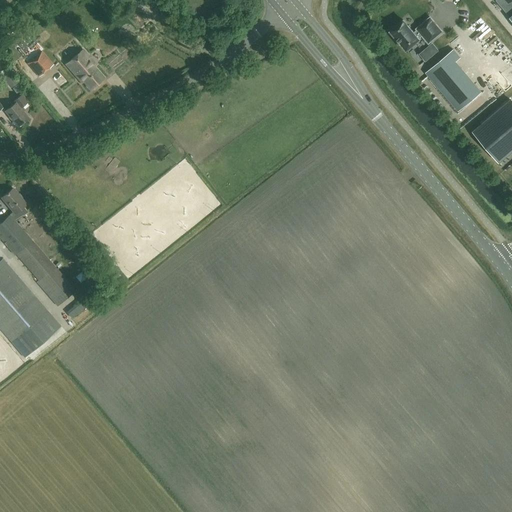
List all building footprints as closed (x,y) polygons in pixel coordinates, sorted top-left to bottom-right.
[(511,0),(496,0),(496,1),(510,17),(511,15),(511,0)] [(428,43),(442,32),(430,17),(416,29),(417,30),(414,33),(404,21),(403,20),(403,21),(391,31),(390,31),(391,32),(406,49),(405,49),(406,50),(407,49),(406,49),(418,39),(419,39),(419,38),(418,38),(422,35),(428,43)] [(426,73),(458,111),(481,92),(456,61),(460,58),(453,49),(426,73)] [(96,65),(83,50),(66,64),(82,83),(84,82),(91,90),(104,78),(94,67),(96,65)] [(42,51),(27,63),(38,77),(53,64),(42,51)] [(45,74),(50,78),(57,70),(52,66),(45,74)] [(10,88),(19,82),(11,71),(2,78),(10,88)] [(361,89),(366,87),(360,74),(355,77),(361,89)] [(23,88),(19,82),(12,88),(16,94),(23,88)] [(28,118),(20,108),(27,102),(21,94),(13,101),(15,103),(5,111),(18,126),(28,118)] [(498,161),(511,149),(511,100),(474,132),(498,161)] [(54,301),(72,285),(16,220),(27,212),(23,207),(26,205),(13,188),(2,198),(13,212),(0,222),(0,236),(15,255),(16,254),(38,280),(37,281),(54,301)] [(60,326),(47,311),(3,259),(0,261),(0,328),(24,357),(60,326)]
